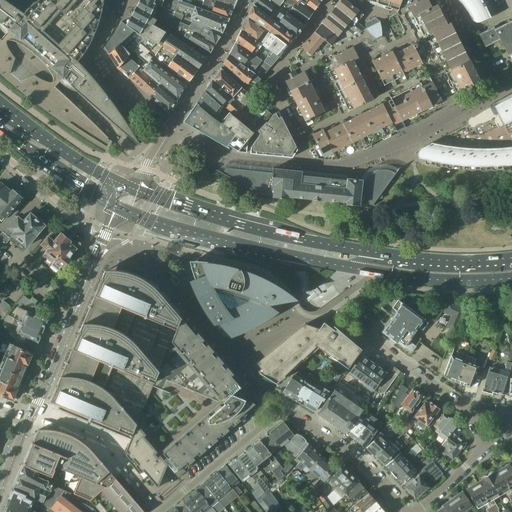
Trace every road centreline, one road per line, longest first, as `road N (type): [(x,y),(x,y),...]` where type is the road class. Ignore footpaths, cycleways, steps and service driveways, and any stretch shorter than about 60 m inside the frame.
road 1 (residential): [(156,511),(278,406),(332,441),(410,511)]
road 2 (secondary): [(371,252),(213,217),(131,188)]
road 3 (secondary): [(32,412),(116,206)]
road 4 (residential): [(302,165),(356,161),(494,89)]
road 5 (residential): [(327,0),(269,85),(302,149),(302,165)]
road 6 (secondary): [(116,206),(283,254)]
road 7 (residential): [(120,0),(97,55),(114,81),(173,123)]
road 8 (secondary): [(511,258),(371,252)]
road 9 (residential): [(173,123),(233,158),(302,165)]
road 10 (residential): [(469,409),(365,332)]
road 11 (secondary): [(106,178),(0,104)]
road 12 (secondary): [(382,273),(511,278)]
road 13 (unknown): [(432,88),(481,65),(466,50),(422,72)]
